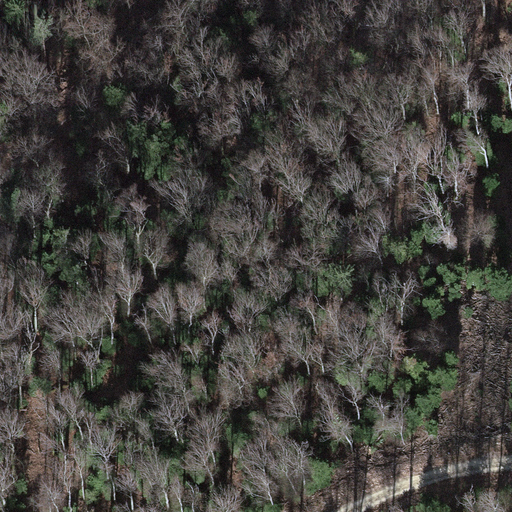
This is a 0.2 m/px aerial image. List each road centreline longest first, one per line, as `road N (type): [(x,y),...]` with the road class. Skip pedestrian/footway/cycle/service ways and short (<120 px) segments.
road 1 (track): [(202,0),(110,70),(0,191)]
road 2 (track): [(511,462),(460,466),(349,511)]
